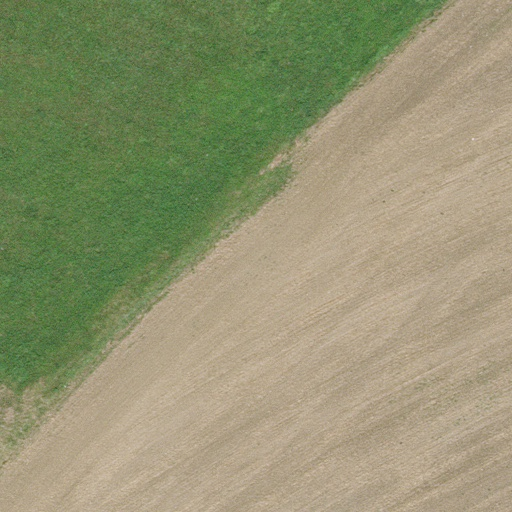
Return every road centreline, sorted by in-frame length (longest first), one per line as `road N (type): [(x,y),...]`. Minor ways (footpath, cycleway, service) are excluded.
road 1 (track): [(0,419),(316,105)]
road 2 (track): [(446,0),(316,105)]
